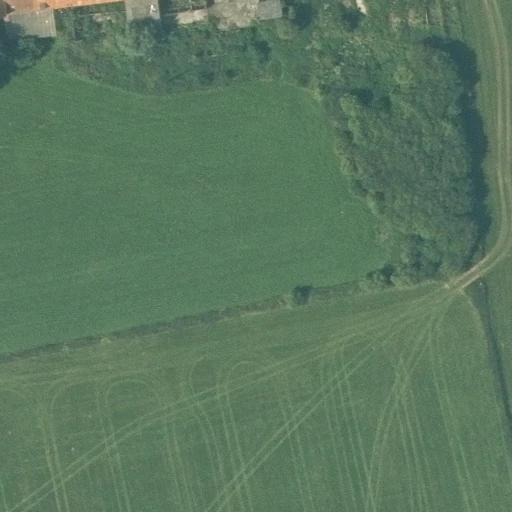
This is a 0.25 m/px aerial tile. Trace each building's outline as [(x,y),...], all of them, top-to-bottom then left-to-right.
[(4,0),(6,9),(81,0),(4,0)] [(125,0),(127,7),(72,14),(75,38),(163,27),(162,26),(160,13),(207,6),(206,0),(125,0)] [(280,0),(253,0),(255,15),(282,12),(280,0)] [(377,0),(335,0),(338,18),(379,13),(377,0)] [(424,0),(382,0),(387,33),(428,28),(424,0)] [(240,27),(193,33),(195,55),(243,49),(240,27)]
